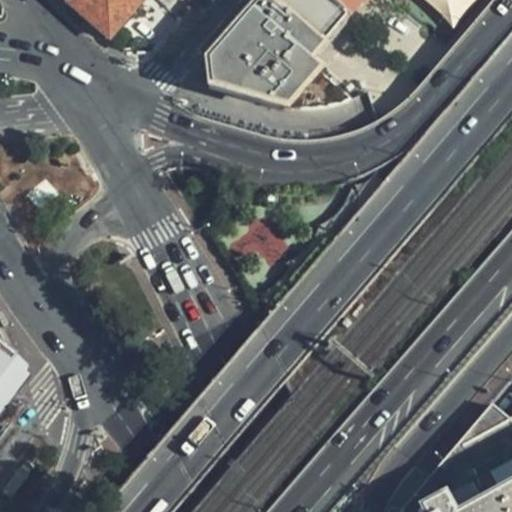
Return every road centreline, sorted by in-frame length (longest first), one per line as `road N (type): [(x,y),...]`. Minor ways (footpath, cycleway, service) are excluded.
road 1 (trunk): [(511,88),(146,511)]
road 2 (secondary): [(309,511),(128,182)]
road 3 (trunk): [(290,511),(511,254)]
road 4 (trunk): [(327,163),(245,149),(84,102)]
road 5 (trunk): [(511,7),(407,123),(327,163)]
road 6 (trunk): [(377,511),(396,473),(511,333)]
road 7 (trunk): [(327,163),(272,177),(176,156),(128,182)]
road 8 (secondary): [(128,182),(72,237),(53,280),(80,359)]
road 9 (secondary): [(80,359),(190,511)]
road 10 (residential): [(84,102),(142,89),(230,0)]
road 11 (trunk): [(80,359),(90,405),(84,440),(51,511)]
road 12 (secondary): [(0,251),(80,359)]
